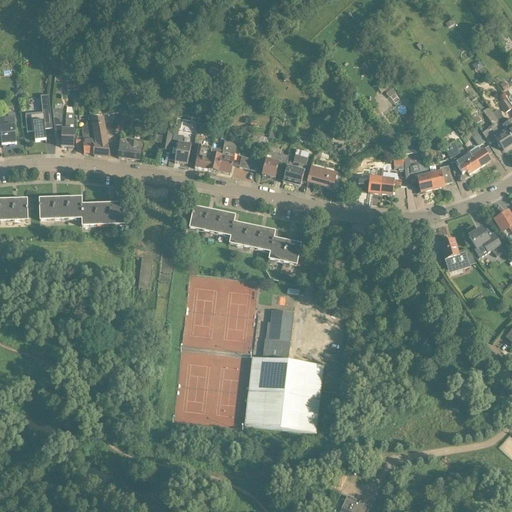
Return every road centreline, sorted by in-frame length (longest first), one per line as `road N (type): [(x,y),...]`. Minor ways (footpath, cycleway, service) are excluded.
road 1 (residential): [(412,218),(72,163),(0,166)]
road 2 (residential): [(511,378),(418,291),(412,218)]
